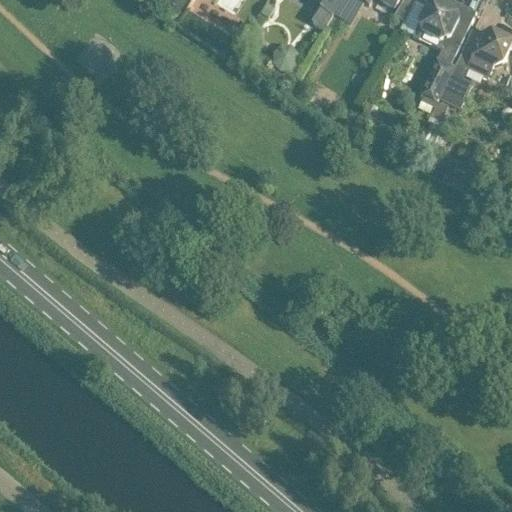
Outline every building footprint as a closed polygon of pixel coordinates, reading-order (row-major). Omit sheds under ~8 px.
[(186,0),(169,0),(168,3),(180,12),(188,1),(186,0)] [(345,0),(314,0),(323,6),(312,25),(325,33),(334,19),(345,0)] [(373,0),(376,0),(395,11),(401,0),(356,0),(369,8),(373,0)] [(456,60),(465,40),(474,22),(473,21),(473,22),(462,16),(457,18),(456,14),(451,11),(448,3),(449,2),(444,0),(432,0),(431,3),(432,3),(433,7),(428,8),(413,39),(456,60)] [(234,34),(244,41),(253,27),(243,20),(234,34)] [(504,65),(511,48),(511,46),(493,37),(483,41),(473,36),(458,67),(489,81),(494,70),(504,67),(504,65)] [(437,61),(420,97),(425,99),(423,103),(429,106),(438,110),(441,104),(453,77),(456,70),(437,61)] [(453,77),(441,104),(449,108),(461,114),(474,87),(465,82),(453,77)] [(375,108),(366,104),(361,113),(370,117),(375,108)] [(435,117),(433,121),(441,125),(449,108),(441,104),(438,110),(435,117)] [(448,168),(442,184),(473,196),(479,181),(448,168)]
